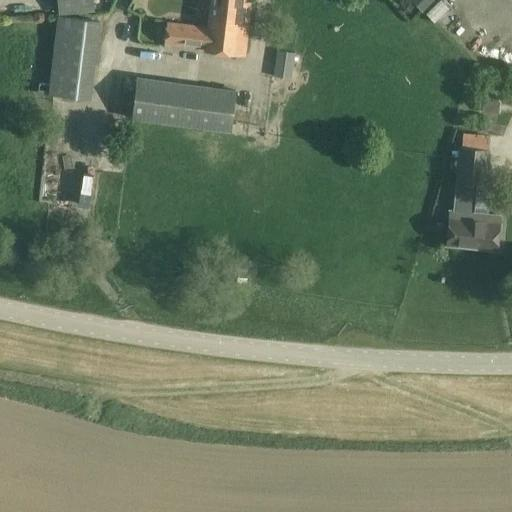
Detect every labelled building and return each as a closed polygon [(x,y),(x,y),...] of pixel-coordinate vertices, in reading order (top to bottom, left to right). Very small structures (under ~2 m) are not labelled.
[(93,0),(58,0),(60,13),(94,10),(93,0)] [(244,0),(209,0),(206,29),(167,24),(164,44),(204,49),(204,52),(244,57),(251,2),(244,1),(244,0)] [(410,0),(422,12),(433,0),(410,0)] [(445,0),(436,0),(423,13),(431,21),(450,4),(445,0)] [(99,22),(58,17),(50,84),(38,83),(36,94),(89,100),(99,22)] [(277,51),(274,77),(292,80),(296,54),(277,51)] [(236,91),(136,76),(130,117),(230,131),(236,91)] [(498,102),(482,100),(481,113),(497,115),(498,102)] [(490,149),(458,146),(455,181),(456,181),(453,211),(449,211),(446,244),(496,249),(499,215),(474,213),(476,183),(486,184),(490,149)]
